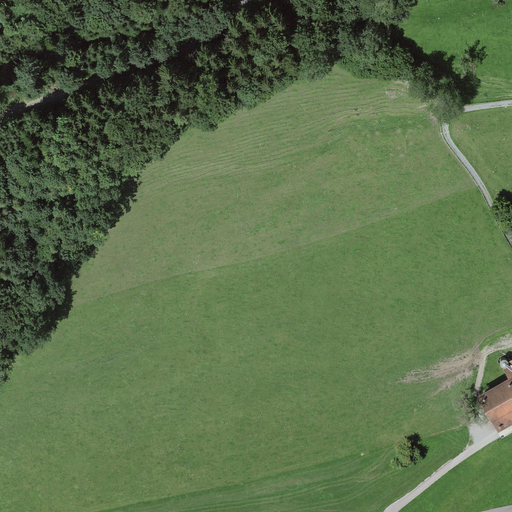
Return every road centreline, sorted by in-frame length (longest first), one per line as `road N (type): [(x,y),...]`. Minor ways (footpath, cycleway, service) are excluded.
road 1 (track): [(242,8),(207,35),(135,68),(0,116)]
road 2 (track): [(511,103),(459,111),(444,128),(511,244)]
road 3 (track): [(391,511),(511,426)]
